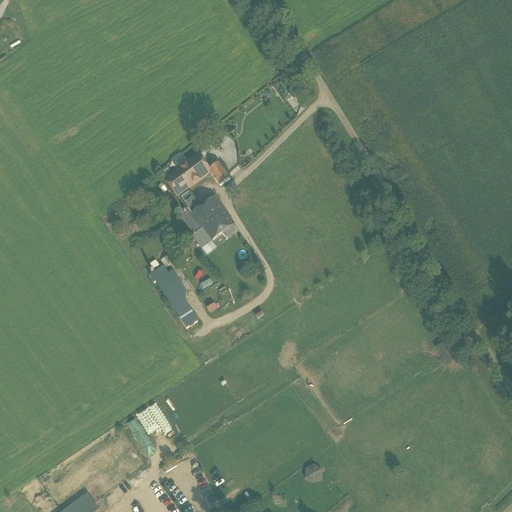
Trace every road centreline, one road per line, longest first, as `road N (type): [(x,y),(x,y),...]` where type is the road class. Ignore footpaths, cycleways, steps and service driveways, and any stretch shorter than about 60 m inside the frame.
road 1 (unclassified): [(271,0),(511,389)]
road 2 (track): [(329,95),(230,196),(270,281),(267,293),(211,327)]
